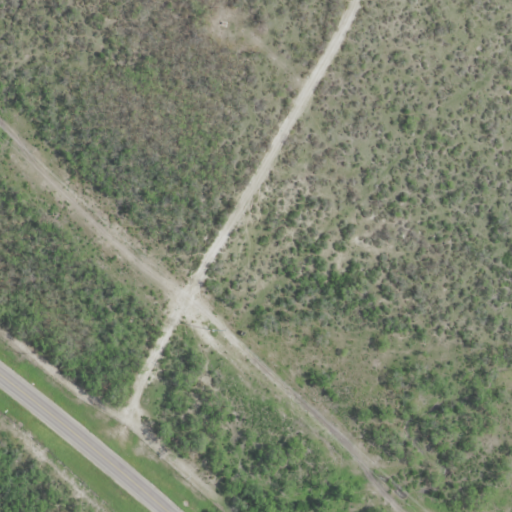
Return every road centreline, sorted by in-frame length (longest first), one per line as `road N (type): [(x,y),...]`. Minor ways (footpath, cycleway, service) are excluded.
road 1 (track): [(355,0),(173,318),(113,463)]
road 2 (secondary): [(167,511),(0,376)]
